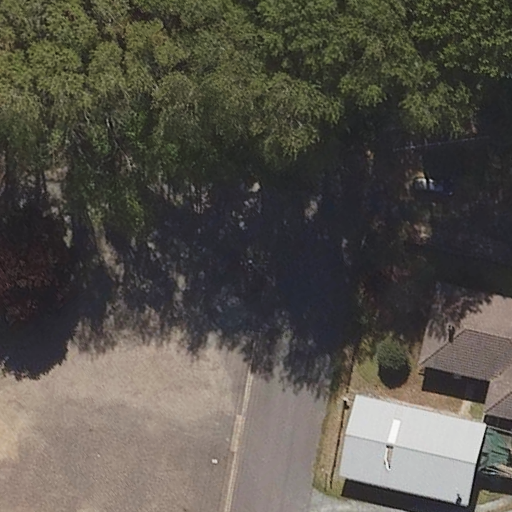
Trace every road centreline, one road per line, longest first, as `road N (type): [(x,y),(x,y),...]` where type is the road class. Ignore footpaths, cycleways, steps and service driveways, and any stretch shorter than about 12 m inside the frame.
road 1 (residential): [(344,146),(267,511)]
road 2 (track): [(332,197),(0,182)]
